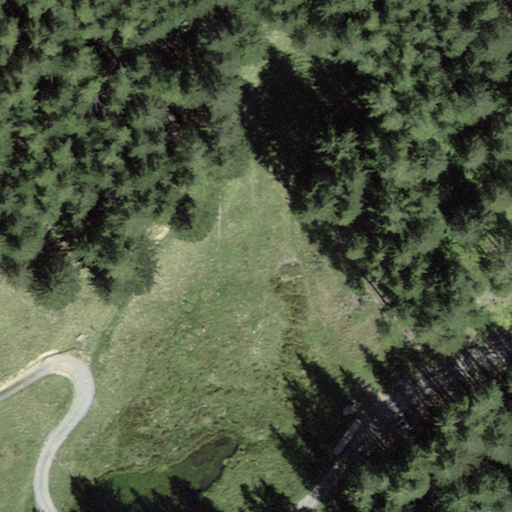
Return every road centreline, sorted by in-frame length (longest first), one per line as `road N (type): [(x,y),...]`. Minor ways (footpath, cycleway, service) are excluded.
road 1 (track): [(511,347),(402,402),(299,511)]
road 2 (track): [(43,499),(47,455),(82,396),(76,368)]
